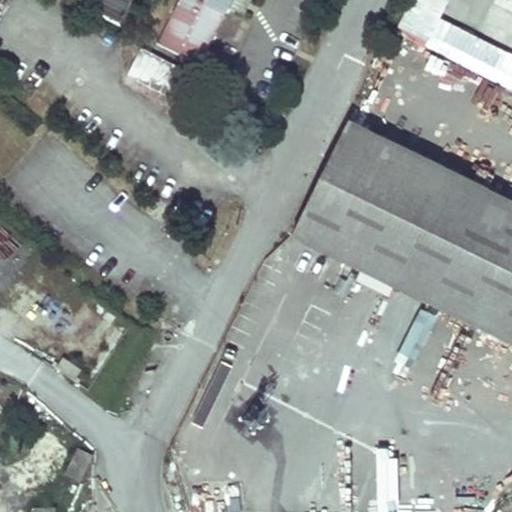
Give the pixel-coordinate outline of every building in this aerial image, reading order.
[(76,0),(76,1),(119,22),(129,0),(178,0),(157,42),(198,64),(227,7),(230,0),(76,0)] [(230,0),(227,7),(234,11),(239,0),(230,0)] [(511,54),(445,27),(455,0),(415,0),(398,42),(511,88),(511,54)] [(143,46),(128,75),(178,100),(193,72),(143,46)] [(511,203),(348,124),(292,235),(511,342),(511,203)] [(19,165),(56,191),(75,163),(38,137),(19,165)] [(69,197),(82,170),(73,166),(60,193),(69,197)] [(1,194),(30,206),(40,182),(11,170),(1,194)] [(372,355),(414,374),(441,312),(400,294),(372,355)] [(82,436),(79,442),(86,446),(89,439),(82,436)] [(380,511),(399,511),(398,446),(379,446),(380,511)] [(77,447),(64,471),(78,478),(90,454),(77,447)] [(322,511),(352,511),(351,448),(321,449),(322,511)]
